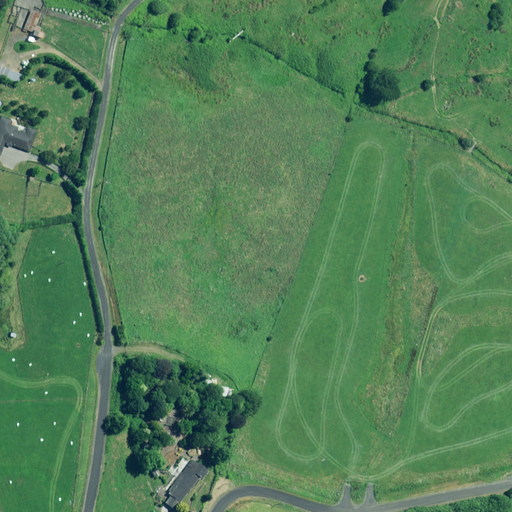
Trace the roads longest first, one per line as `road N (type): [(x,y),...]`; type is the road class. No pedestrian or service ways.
road 1 (unclassified): [(137,0),(114,36),(87,201),(108,348),(88,511)]
road 2 (unclassified): [(354,511),(511,483)]
road 3 (unclassified): [(216,511),(242,491),(341,511)]
